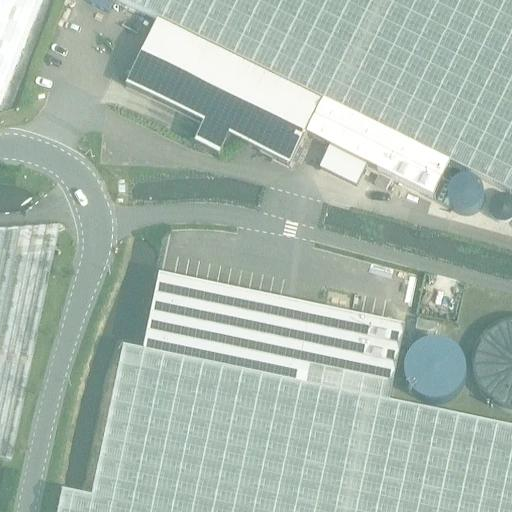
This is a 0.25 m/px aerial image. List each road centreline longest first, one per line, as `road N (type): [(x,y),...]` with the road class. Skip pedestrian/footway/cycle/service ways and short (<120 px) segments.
road 1 (unclassified): [(95,234),(142,218),(211,210),(511,289)]
road 2 (tertiary): [(25,511),(95,234)]
road 3 (tertiary): [(95,234),(86,190),(71,170),(31,148),(0,149)]
